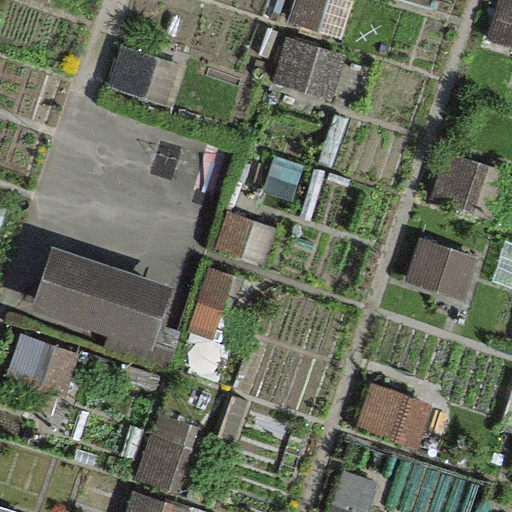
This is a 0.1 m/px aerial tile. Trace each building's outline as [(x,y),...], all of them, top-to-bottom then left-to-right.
[(294,0),(289,17),(341,35),(352,0),(294,0)] [(511,0),(497,0),(487,35),(511,43),(511,0)] [(286,34),(273,77),(333,95),(346,52),(286,34)] [(121,41),(107,81),(168,102),(182,62),(121,41)] [(507,168),(446,149),(430,197),(491,216),(507,168)] [(228,209),(216,248),(265,263),(277,224),(228,209)] [(421,235),(407,279),(464,297),(478,253),(421,235)] [(54,241),(34,304),(154,343),(174,280),(54,241)] [(240,274),(210,264),(189,329),(219,339),(240,274)] [(21,331),(8,374),(66,393),(80,350),(21,331)] [(372,380),(357,425),(419,446),(434,401),(372,380)] [(200,425),(159,412),(138,478),(178,491),(200,425)] [(367,511),(378,477),(343,467),(329,511),(367,511)] [(133,489),(125,511),(190,511),(192,507),(133,489)] [(0,502),(0,511),(28,511),(0,502)]
